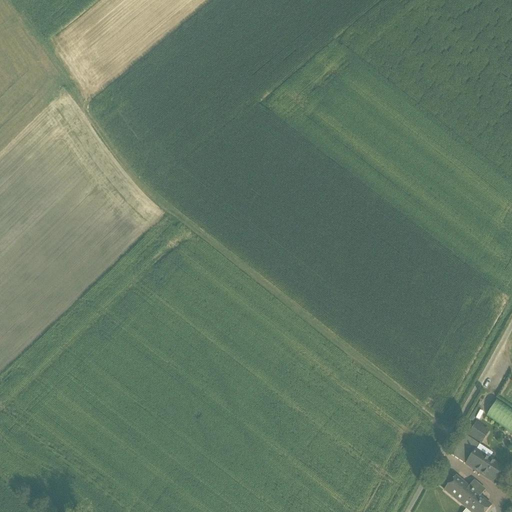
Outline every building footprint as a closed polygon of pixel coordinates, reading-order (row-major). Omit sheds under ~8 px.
[(511,410),(497,400),(486,415),(511,434),(511,410)] [(480,444),(489,431),(475,422),(466,436),(480,444)] [(475,452),(459,441),(449,456),(466,467),(475,452)] [(502,470),(475,452),(466,467),(493,484),(502,470)] [(450,474),(439,488),(444,492),(456,479),(450,474)] [(465,487),(456,479),(444,492),(454,500),(465,487)] [(483,493),(473,484),(468,489),(478,498),(479,498),(483,493)] [(468,489),(465,487),(454,500),(466,510),(471,504),(472,505),(478,498),(468,489)] [(478,498),(472,505),(471,504),(466,510),(468,511),(486,511),(490,508),(479,498),(478,498)]
